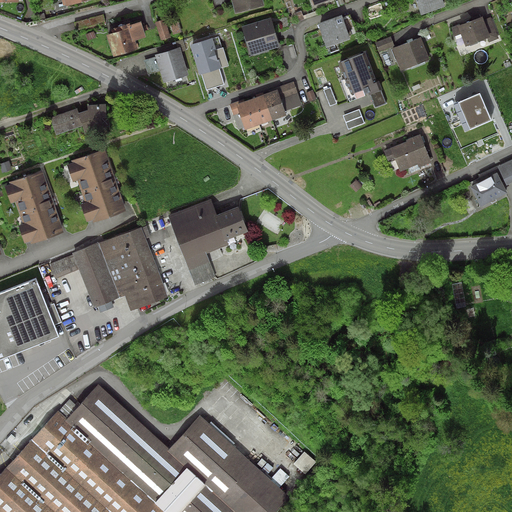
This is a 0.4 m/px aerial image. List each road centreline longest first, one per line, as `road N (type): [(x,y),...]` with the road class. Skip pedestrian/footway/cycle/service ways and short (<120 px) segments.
road 1 (residential): [(0,431),(42,391),(120,340),(336,227)]
road 2 (residential): [(367,0),(304,24),(294,73),(204,107),(188,121)]
road 3 (secondary): [(188,121),(0,28)]
road 4 (secondary): [(336,227),(188,121)]
road 5 (residential): [(355,236),(367,220),(511,150)]
road 6 (secondary): [(511,247),(410,250),(355,236)]
